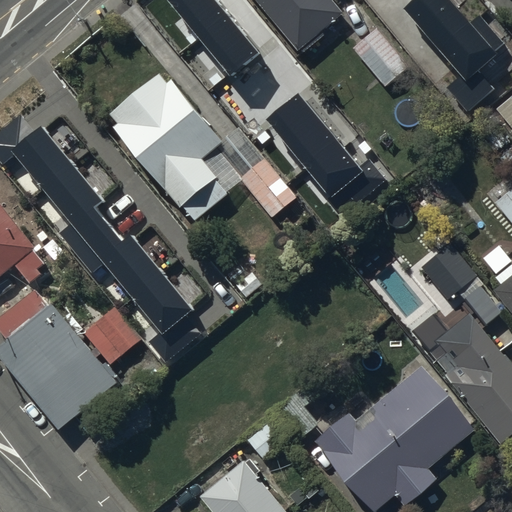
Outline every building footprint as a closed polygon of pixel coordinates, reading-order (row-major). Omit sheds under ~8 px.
[(199,4),(168,29),(229,103),(231,102),(234,105),(248,94),(245,90),(274,66),(258,46),(260,44),(239,18),(236,21),(218,0),(209,0),(201,7),(199,4)] [(344,8),(336,0),(259,0),(300,47),(344,8)] [(411,0),(404,7),(442,50),(471,24),(449,0),(411,0)] [(511,50),(481,15),(471,24),(442,50),(462,73),(446,88),(468,113),(495,90),(488,81),(511,59),(511,50)] [(378,27),(356,46),(386,82),(408,63),(378,27)] [(168,79),(160,69),(108,111),(181,204),(184,201),(195,216),(228,190),(216,175),(220,173),(205,153),(224,138),(174,76),(168,79)] [(286,98),(274,108),(298,137),(315,122),(335,146),(353,131),(335,109),(337,107),(307,70),(281,92),(286,98)] [(511,94),(494,109),(511,131),(511,94)] [(23,114),(0,133),(0,155),(7,164),(18,154),(166,332),(154,342),(168,359),(206,331),(184,305),(191,299),(134,230),(126,237),(99,204),(106,198),(45,124),(36,131),(23,114)] [(241,129),(219,145),(274,215),(296,196),(241,129)] [(347,183),(312,210),(331,235),(366,207),(347,183)] [(511,188),(497,201),(511,218),(511,188)] [(0,200),(0,274),(16,263),(30,281),(43,271),(38,265),(46,260),(0,200)] [(201,241),(167,268),(193,299),(186,305),(206,331),(247,299),(201,241)] [(452,243),(423,265),(449,297),(478,274),(452,243)] [(268,287),(226,322),(245,345),(282,313),(285,316),(318,289),(301,268),(272,292),(268,287)] [(511,271),(494,286),(511,307),(511,271)] [(481,283),(464,297),(486,323),(503,309),(481,283)] [(52,300),(7,336),(72,416),(118,379),(52,300)] [(117,304),(85,329),(110,361),(142,336),(117,304)] [(446,371),(501,439),(511,430),(511,361),(470,310),(437,338),(457,363),(446,371)] [(240,388),(217,361),(150,417),(172,443),(167,447),(190,474),(274,404),(259,386),(243,400),(236,392),(240,388)] [(351,410),(318,437),(376,508),(397,491),(405,502),(437,475),(429,466),(476,427),(421,362),(356,416),(351,410)] [(271,408),(297,439),(319,421),(308,407),(324,394),(313,381),(294,397),(290,393),(271,408)] [(291,436),(274,415),(247,437),(263,458),(291,436)] [(290,511),(245,457),(201,492),(217,511),(215,511),(290,511)]
